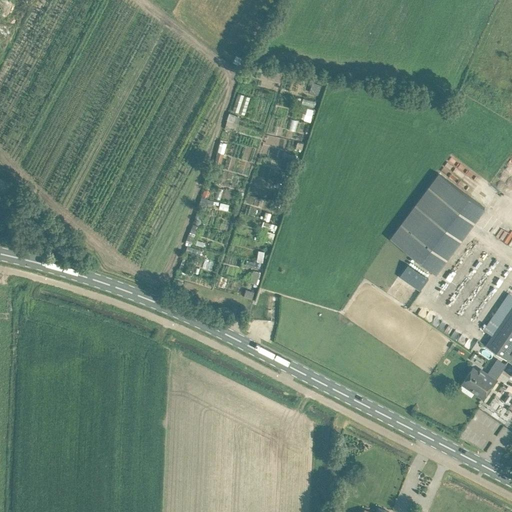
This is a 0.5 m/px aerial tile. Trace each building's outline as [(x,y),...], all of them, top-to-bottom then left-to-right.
[(0,0),(0,21),(17,30),(30,0),(0,0)] [(312,82),(309,92),(318,95),(321,85),(312,82)] [(239,94),(233,111),(245,115),(251,98),(239,94)] [(307,109),(304,120),(311,122),(314,111),(307,109)] [(230,113),(228,119),(234,121),(236,115),(230,113)] [(297,131),(300,121),(291,118),(288,128),(297,131)] [(220,140),(213,167),(219,169),(227,142),(220,140)] [(443,162),(387,236),(434,271),(490,197),(443,162)] [(279,190),(276,202),(281,204),(285,192),(279,190)] [(275,202),(273,209),(281,211),(283,204),(281,204),(276,202),(275,202)] [(220,203),(219,209),(227,211),(229,205),(220,203)] [(266,212),(263,220),(269,221),(271,214),(266,212)] [(264,221),(262,227),(276,231),(277,226),(264,221)] [(191,227),(187,241),(192,242),(197,229),(195,229),(191,227)] [(267,231),(264,241),(272,244),(275,234),(267,231)] [(429,279),(408,265),(400,278),(420,292),(429,279)] [(253,271),(250,283),(256,285),(260,273),(253,271)] [(246,290),(244,297),(252,299),(254,292),(246,290)] [(511,295),(508,293),(483,329),(492,335),(486,345),(507,359),(511,353),(511,372),(509,377),(511,378),(511,295)] [(483,398),(495,379),(485,372),(484,374),(473,367),(462,383),(462,384),(463,381),(476,390),(474,392),(483,398)]
